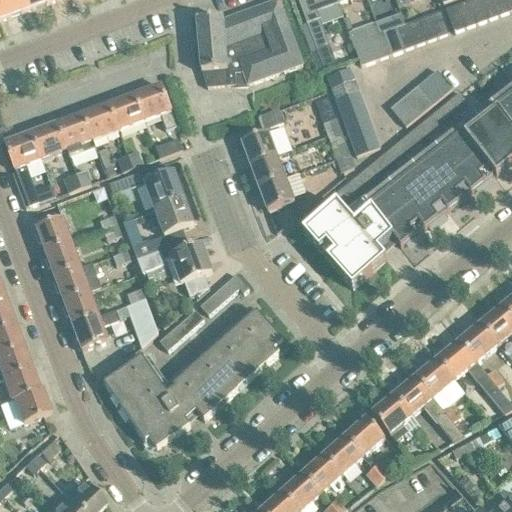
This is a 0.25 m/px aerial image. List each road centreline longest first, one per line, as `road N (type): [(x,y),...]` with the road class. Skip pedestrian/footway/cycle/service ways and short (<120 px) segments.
road 1 (residential): [(144,511),(88,439),(0,189)]
road 2 (residential): [(342,366),(240,243),(205,148)]
road 3 (unclassified): [(177,511),(342,366)]
road 4 (unclassified): [(342,366),(511,230)]
road 5 (residential): [(390,144),(369,89),(511,26)]
road 6 (residential): [(0,61),(168,0)]
